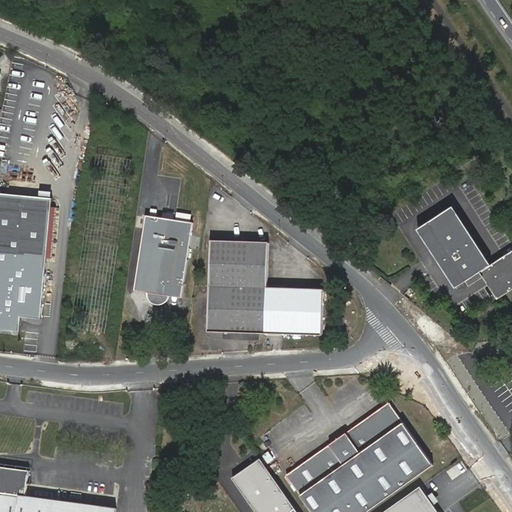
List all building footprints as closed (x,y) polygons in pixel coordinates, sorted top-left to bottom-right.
[(53,197),(0,192),(0,328),(22,331),(24,316),(43,317),(53,197)] [(511,252),(490,266),(453,207),(417,229),(454,289),(480,272),(497,300),(511,290),(511,252)] [(148,213),(136,290),(148,291),(150,296),(152,301),(155,305),(159,306),(163,305),(166,303),(169,300),(172,294),(184,296),(196,221),(148,213)] [(214,238),(212,328),(322,329),(322,284),(295,283),(267,283),(267,239),(239,238),(214,238)] [(315,511),(363,511),(432,465),(390,404),(288,472),(315,511)] [(299,511),(261,456),(233,475),(257,511),(299,511)] [(0,511),(81,511),(22,503),(26,477),(0,472),(0,511)] [(439,511),(421,486),(384,511),(439,511)]
